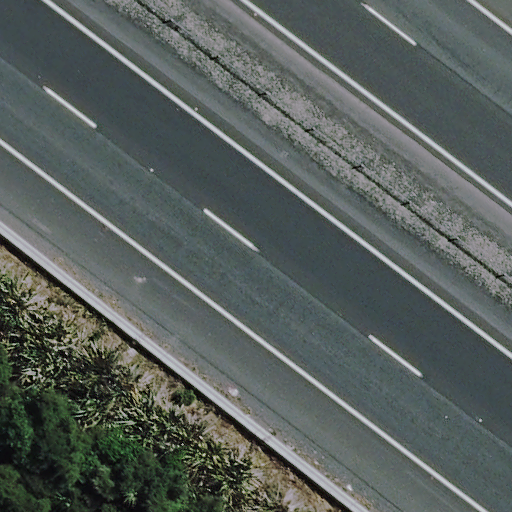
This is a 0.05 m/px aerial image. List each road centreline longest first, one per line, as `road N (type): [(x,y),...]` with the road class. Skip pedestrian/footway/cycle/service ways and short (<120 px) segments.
road 1 (motorway): [(511,462),(0,63)]
road 2 (motorway): [(348,0),(511,126)]
